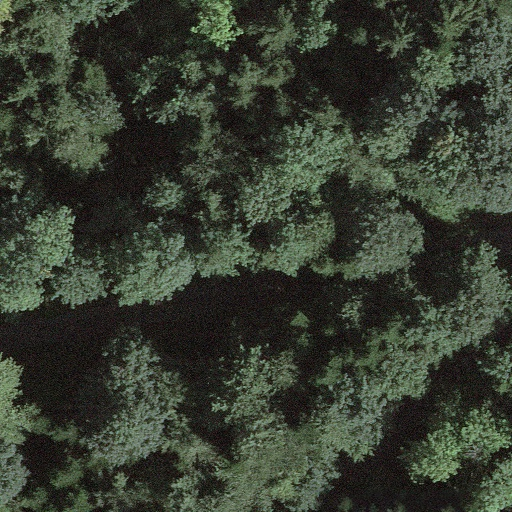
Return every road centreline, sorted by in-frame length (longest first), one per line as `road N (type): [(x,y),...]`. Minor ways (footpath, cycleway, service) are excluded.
road 1 (unclassified): [(0,330),(511,246)]
road 2 (track): [(339,511),(490,348),(511,310)]
